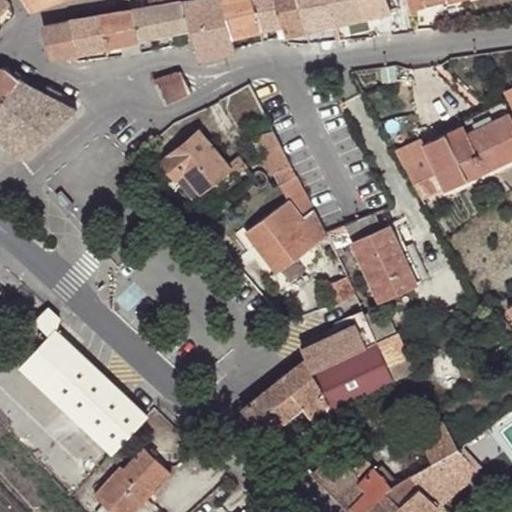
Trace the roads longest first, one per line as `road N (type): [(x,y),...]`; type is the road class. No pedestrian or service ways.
road 1 (residential): [(254,63),(511,34)]
road 2 (unclassified): [(205,407),(303,328),(357,301)]
road 3 (tertiary): [(68,287),(205,407)]
road 4 (residential): [(254,63),(170,60),(104,69)]
road 5 (tertiary): [(205,407),(313,511)]
road 6 (residential): [(128,93),(153,113),(174,111),(254,63)]
road 7 (unclassified): [(16,180),(128,93)]
road 8 (unclassified): [(68,287),(70,240),(16,180)]
